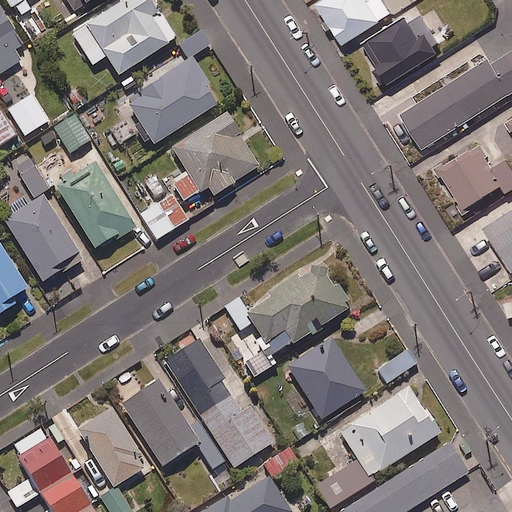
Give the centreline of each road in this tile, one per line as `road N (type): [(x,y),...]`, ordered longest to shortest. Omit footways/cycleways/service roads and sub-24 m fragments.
road 1 (residential): [(0,396),(353,170)]
road 2 (tertiary): [(353,170),(511,418)]
road 3 (tertiary): [(245,0),(353,170)]
